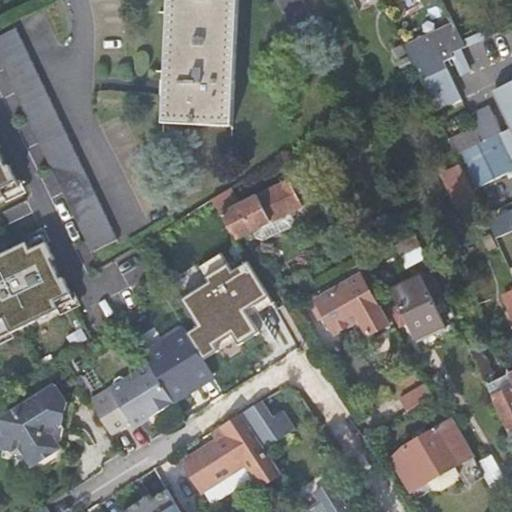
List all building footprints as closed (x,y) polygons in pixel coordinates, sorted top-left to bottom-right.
[(166,0),(162,122),(232,125),(236,0),(166,0)] [(404,46),(420,80),(446,67),(443,61),(452,56),(450,52),(464,46),(461,40),(453,22),(404,46)] [(0,34),(0,64),(91,253),(116,241),(60,125),(13,28),(0,34)] [(465,48),(488,37),(484,30),(461,40),(464,46),(465,48)] [(446,67),(420,80),(433,109),(460,96),(446,67)] [(511,82),(495,92),(511,124),(511,82)] [(470,117),(481,142),(499,178),(511,171),(511,160),(499,136),(503,134),(490,108),(470,117)] [(499,136),(511,160),(511,129),(503,134),(499,136)] [(481,142),(455,155),(467,180),(473,192),(499,178),(481,142)] [(0,199),(3,198),(2,195),(18,187),(15,181),(7,165),(4,166),(0,157),(0,199)] [(18,187),(2,195),(3,198),(5,203),(25,193),(18,180),(15,181),(18,187)] [(227,226),(235,239),(301,204),(300,202),(305,199),(302,192),(296,195),(288,180),(240,205),(230,188),(211,200),(227,226)] [(473,192),(467,180),(450,189),(464,219),(482,211),(473,192)] [(211,200),(168,224),(174,234),(182,230),(187,237),(206,227),(210,235),(227,226),(211,200)] [(511,212),(488,223),(496,239),(511,231),(511,212)] [(49,242),(42,229),(22,238),(24,243),(31,240),(32,242),(42,237),(45,243),(49,242)] [(420,242),(416,233),(394,245),(399,253),(420,242)] [(32,242),(31,240),(24,243),(0,254),(0,338),(10,333),(57,311),(58,310),(57,308),(73,300),(70,294),(62,278),(59,279),(50,261),(53,260),(45,243),(42,237),(32,242)] [(197,302),(218,290),(215,285),(236,273),(220,247),(179,271),(197,302)] [(364,273),(359,264),(350,269),(355,278),(362,274),(364,273)] [(215,285),(218,290),(239,278),(236,273),(215,285)] [(362,274),(355,278),(317,298),(318,301),(313,304),(320,318),(325,315),(335,332),(352,323),(360,319),(369,335),(389,325),(368,285),(362,274)] [(421,275),(392,289),(415,336),(444,323),(421,275)] [(511,290),(503,295),(511,314),(511,290)] [(79,305),(73,292),(70,294),(73,300),(57,308),(58,310),(57,311),(59,315),(79,305)] [(0,343),(12,337),(10,333),(0,338),(0,343)] [(174,402),(150,364),(127,378),(119,377),(114,380),(112,388),(91,401),(111,434),(130,421),(134,427),(174,402)] [(433,395),(426,383),(400,398),(407,410),(433,395)] [(16,409),(14,410),(48,465),(59,458),(62,446),(54,435),(55,427),(61,424),(66,402),(54,384),(27,401),(30,406),(19,413),(16,409)] [(511,388),(500,394),(497,389),(492,391),(511,432),(511,388)] [(261,443),(266,449),(295,430),(282,412),(271,419),(260,402),(242,414),(261,443)] [(48,465),(14,410),(0,419),(0,446),(2,450),(25,453),(33,465),(44,468),(48,465)] [(261,443),(242,414),(222,427),(221,427),(212,433),(218,443),(185,464),(202,491),(203,491),(247,463),(257,480),(261,486),(282,473),(266,449),(261,443)] [(411,489),(426,481),(457,463),(468,456),(447,422),(430,432),(425,425),(410,434),(408,435),(413,442),(403,448),(393,459),(411,489)] [(247,463),(203,491),(212,505),(245,484),(247,486),(257,480),(247,463)] [(457,463),(426,481),(428,485),(459,467),(457,463)] [(178,511),(166,491),(152,500),(150,496),(124,511),(178,511)] [(349,511),(337,494),(321,505),(325,511),(349,511)]
